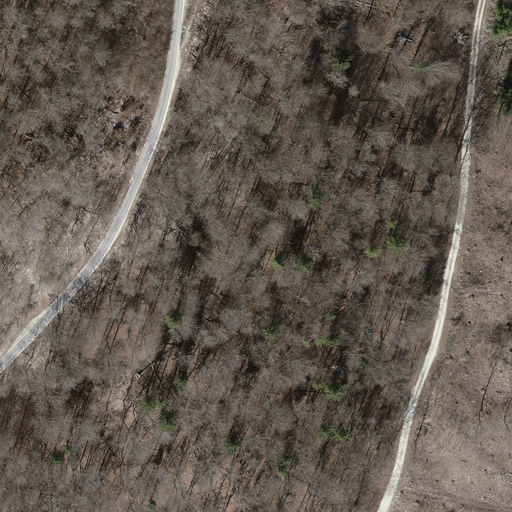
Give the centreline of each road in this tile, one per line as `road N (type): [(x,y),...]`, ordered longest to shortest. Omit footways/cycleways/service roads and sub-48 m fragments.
road 1 (track): [(479,0),(472,212),(417,422),(363,511)]
road 2 (unclassified): [(0,366),(110,240),(167,98),(179,0)]
